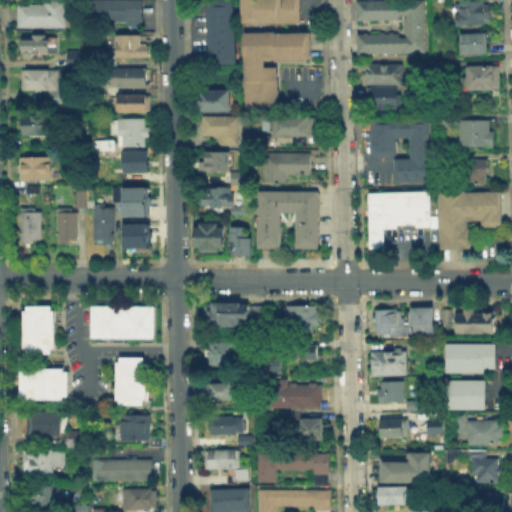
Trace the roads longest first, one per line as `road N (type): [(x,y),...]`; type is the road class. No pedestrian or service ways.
road 1 (residential): [(338,0),(353,511)]
road 2 (residential): [(170,0),(181,511)]
road 3 (residential): [(0,275),(511,278)]
